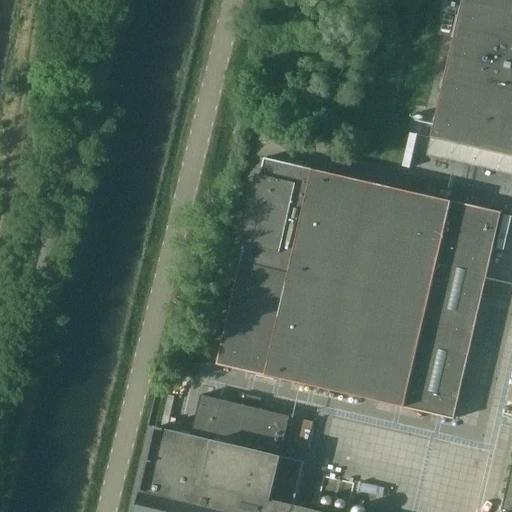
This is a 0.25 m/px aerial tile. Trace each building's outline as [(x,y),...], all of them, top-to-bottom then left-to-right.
[(511,0),(462,0),(431,139),(473,148),(469,164),(504,172),(507,156),(511,157),(511,0)] [(454,421),(501,214),(264,159),(216,366),(454,421)] [(261,400),(241,395),(240,400),(260,405),(261,400)] [(310,511),(295,508),(293,507),(304,463),(280,458),(290,418),(201,396),(191,437),(155,429),(135,511),(310,511)] [(511,467),(501,511),(502,511),(511,510),(511,467)]
